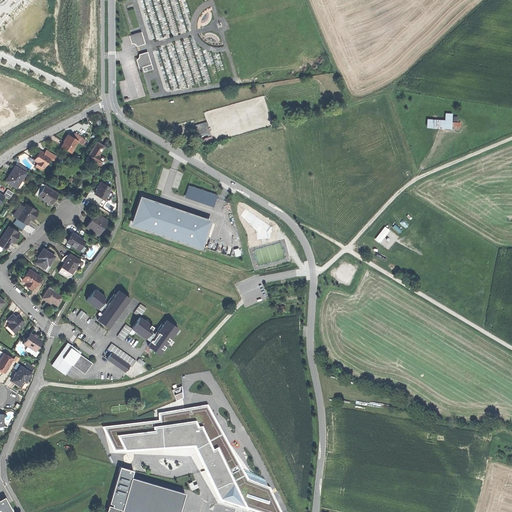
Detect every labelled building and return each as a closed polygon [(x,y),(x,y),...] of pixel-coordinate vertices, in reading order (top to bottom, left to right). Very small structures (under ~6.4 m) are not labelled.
[(130,34),(134,46),(146,42),(142,30),(130,34)] [(136,54),(140,67),(142,66),(144,71),(153,68),(148,50),(136,54)] [(133,99),(144,96),(143,90),(137,92),(135,82),(129,84),(131,88),(130,88),(133,99)] [(427,118),(427,127),(453,127),(453,112),(446,112),(446,118),(427,118)] [(207,121),(195,124),(198,136),(211,133),(207,121)] [(64,140),(61,145),(69,151),(71,147),(72,147),(77,140),(67,135),(64,140)] [(97,142),(87,157),(94,162),(100,166),(105,159),(97,154),(103,146),(97,142)] [(45,149),(42,154),(49,158),(55,162),(58,157),(45,149)] [(36,156),(33,160),(37,162),(36,162),(44,167),(49,158),(42,154),(39,151),(36,156)] [(13,167),(14,167),(15,166),(25,172),(28,168),(17,162),(16,163),(14,164),(13,167)] [(12,175),(8,182),(16,187),(21,179),(25,172),(15,166),(14,167),(11,171),(10,174),(12,175)] [(56,182),(65,190),(67,187),(69,185),(72,188),(76,183),(72,179),(68,182),(62,176),(56,182)] [(99,182),(95,189),(96,190),(106,195),(110,188),(99,182)] [(35,192),(38,194),(44,185),(41,183),(35,192)] [(38,194),(37,195),(47,202),(51,196),(55,198),(58,193),(44,185),(38,194)] [(189,185),(185,196),(214,206),(217,194),(189,185)] [(10,198),(14,192),(8,188),(4,194),(10,198)] [(107,196),(106,195),(96,190),(94,195),(98,197),(104,200),(107,196)] [(142,196),(132,225),(204,248),(213,220),(142,196)] [(17,217),(26,223),(29,217),(30,216),(31,216),(35,210),(36,210),(26,203),(20,212),(18,215),(17,217)] [(86,226),(97,234),(107,220),(99,215),(98,216),(96,215),(93,220),(91,219),(88,222),(86,226)] [(8,225),(0,237),(0,244),(5,248),(10,239),(13,241),(14,238),(16,235),(14,233),(16,230),(8,225)] [(70,237),(68,242),(78,249),(81,244),(84,239),(80,237),(79,237),(75,235),(75,234),(72,232),(71,235),(69,237),(70,237)] [(35,262),(44,267),(47,263),(48,264),(54,255),(43,248),(40,253),(37,256),(38,257),(35,262)] [(60,259),(64,262),(69,253),(67,254),(62,257),(60,259)] [(74,256),(69,253),(64,262),(61,266),(66,269),(71,272),(75,267),(76,265),(78,266),(81,261),(74,256)] [(32,286),(33,286),(40,276),(28,268),(22,279),(25,281),(32,286)] [(45,300),(50,302),(51,300),(57,304),(62,295),(52,289),(51,291),(47,288),(41,297),(45,300)] [(97,307),(100,303),(102,300),(105,296),(94,288),(86,299),(97,307)] [(97,319),(108,327),(129,297),(118,289),(115,293),(100,314),(97,319)] [(98,313),(100,314),(115,293),(113,292),(105,303),(103,305),(98,313)] [(133,312),(139,316),(145,307),(139,303),(133,312)] [(12,313),(7,319),(10,322),(7,324),(15,331),(24,322),(19,317),(17,318),(15,316),(12,313)] [(131,328),(145,337),(148,333),(150,331),(153,326),(139,316),(131,328)] [(147,345),(158,353),(177,327),(166,319),(162,324),(150,341),(147,345)] [(148,339),(150,341),(162,324),(160,322),(153,333),(151,336),(148,339)] [(122,340),(131,328),(125,323),(116,335),(122,340)] [(23,343),(34,350),(41,340),(35,336),(30,333),(23,343)] [(129,364),(131,366),(135,360),(111,342),(106,348),(110,351),(129,364)] [(51,364),(52,365),(66,344),(65,343),(51,364)] [(66,344),(52,365),(62,372),(69,362),(71,363),(84,373),(91,362),(71,347),(66,344)] [(124,371),(129,364),(110,351),(106,358),(124,371)] [(0,369),(4,372),(13,358),(4,352),(0,357),(0,369)] [(64,374),(71,363),(69,362),(62,372),(64,374)] [(15,382),(20,385),(24,380),(25,378),(26,379),(31,372),(20,365),(11,379),(15,382)] [(176,399),(184,397),(182,386),(173,388),(176,399)] [(107,424),(110,449),(124,448),(181,443),(181,441),(188,440),(186,429),(191,429),(191,427),(198,427),(198,419),(174,421),(174,419),(179,419),(178,409),(160,411),(161,419),(107,424)] [(226,502),(239,501),(238,489),(236,483),(236,485),(230,471),(219,476),(217,473),(215,474),(214,472),(214,468),(211,462),(206,464),(206,466),(219,498),(224,497),(226,502)] [(110,498),(106,511),(178,511),(184,493),(131,478),(133,470),(119,467),(116,477),(110,498)] [(189,478),(184,481),(187,487),(192,485),(189,478)] [(0,511),(10,511),(11,511),(12,511),(4,497),(4,499),(0,500),(0,511)]
